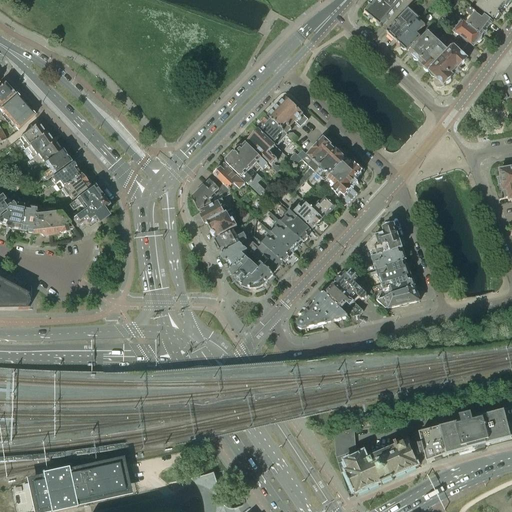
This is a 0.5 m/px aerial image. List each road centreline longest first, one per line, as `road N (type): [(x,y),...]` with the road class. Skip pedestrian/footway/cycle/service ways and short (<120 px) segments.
road 1 (residential): [(446,316),(299,351),(287,348),(268,322),(398,180)]
road 2 (primary): [(309,511),(199,342)]
road 3 (primary): [(173,353),(282,511)]
road 4 (secondary): [(142,162),(58,76),(0,42)]
road 5 (primary): [(0,355),(173,353)]
road 6 (secondary): [(164,191),(285,70)]
road 7 (residential): [(511,282),(472,163),(511,148)]
road 8 (secondary): [(0,47),(116,162)]
road 9 (residential): [(285,70),(398,180)]
road 10 (secondary): [(199,342),(173,262),(164,191)]
road 11 (residential): [(445,123),(337,14)]
road 12 (residential): [(398,180),(446,316)]
road 13 (secondary): [(274,61),(177,160)]
road 14 (primary): [(133,330),(0,335)]
